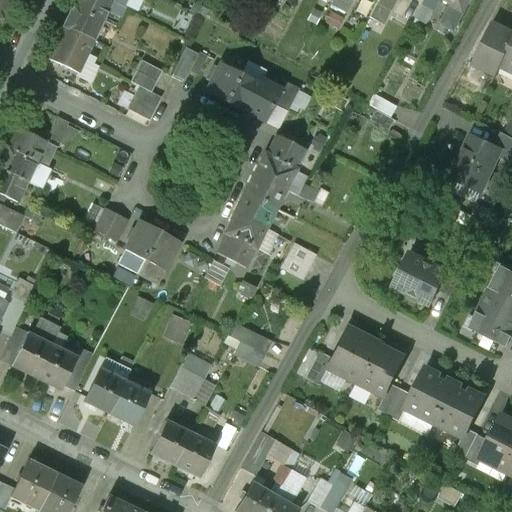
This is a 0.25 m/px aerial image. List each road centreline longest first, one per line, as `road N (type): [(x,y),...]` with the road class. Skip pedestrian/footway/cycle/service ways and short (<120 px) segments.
road 1 (residential): [(490,0),(327,294)]
road 2 (residential): [(327,294),(204,511)]
road 3 (residential): [(158,148),(136,193),(202,226),(247,137)]
road 4 (residential): [(0,412),(198,511)]
road 5 (residential): [(327,294),(511,377)]
road 6 (residential): [(158,148),(5,76)]
road 7 (residential): [(247,137),(182,104),(158,148)]
